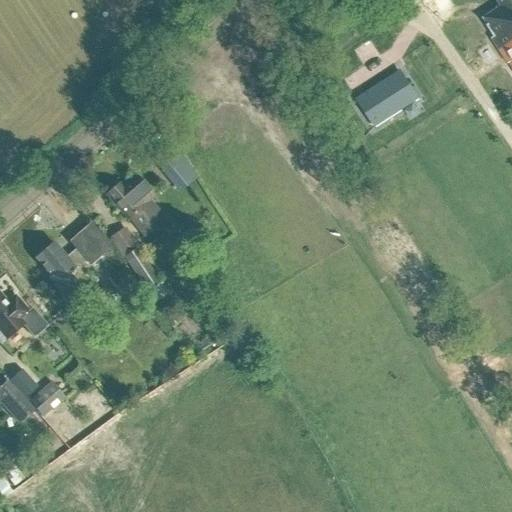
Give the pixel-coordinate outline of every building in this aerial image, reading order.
[(511,0),(495,0),(501,7),(482,19),(494,37),(491,39),(508,64),(509,63),(511,67),(511,0)] [(258,50),(252,54),(261,66),(267,61),(258,50)] [(399,72),(357,100),(375,127),(417,100),(399,72)] [(118,184),(104,195),(126,220),(127,219),(142,237),(163,218),(148,202),(153,197),(135,177),(122,188),(118,184)] [(66,226),(80,211),(68,201),(55,217),(66,226)] [(76,247),(70,252),(79,262),(84,258),(90,265),(110,248),(89,225),(70,241),(76,247)] [(124,228),(108,238),(107,239),(120,259),(122,258),(146,293),(147,292),(154,302),(158,299),(159,300),(168,295),(166,293),(165,293),(136,249),(137,248),(124,228)] [(38,256),(34,259),(48,275),(48,278),(51,281),(54,282),(55,283),(52,285),(65,301),(80,288),(67,273),(79,262),(70,252),(65,257),(53,243),(44,250),(41,250),(38,253),(38,256)] [(457,273),(457,260),(431,259),(431,273),(457,273)] [(141,291),(121,267),(106,280),(125,304),(141,291)] [(29,299),(44,318),(54,310),(38,291),(29,299)] [(0,343),(21,326),(32,339),(46,328),(31,310),(28,312),(14,296),(5,304),(0,298),(0,343)] [(154,308),(169,328),(178,321),(163,301),(154,308)] [(24,394),(34,385),(20,369),(9,378),(24,394)] [(0,385),(0,406),(4,411),(16,425),(32,411),(5,381),(0,385)] [(50,381),(25,402),(40,418),(49,410),(64,397),(50,381)] [(9,481),(13,487),(32,472),(21,458),(5,471),(11,479),(9,481)]
